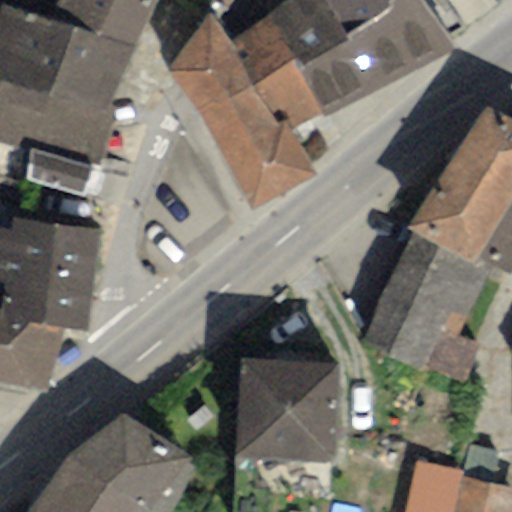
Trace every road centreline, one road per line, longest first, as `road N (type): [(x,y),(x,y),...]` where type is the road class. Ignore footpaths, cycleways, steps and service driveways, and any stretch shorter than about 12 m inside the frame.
road 1 (primary): [(100,387),(511,49)]
road 2 (residential): [(100,387),(125,221),(149,133),(152,77),(193,0)]
road 3 (primary): [(0,461),(100,387)]
